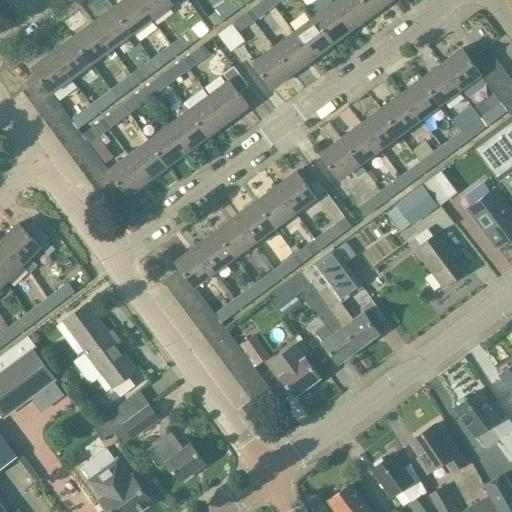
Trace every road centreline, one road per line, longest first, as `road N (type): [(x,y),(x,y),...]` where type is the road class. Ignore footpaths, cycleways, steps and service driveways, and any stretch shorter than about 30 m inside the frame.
road 1 (residential): [(110,257),(454,0)]
road 2 (tertiary): [(265,472),(511,290)]
road 3 (residential): [(265,472),(110,257)]
